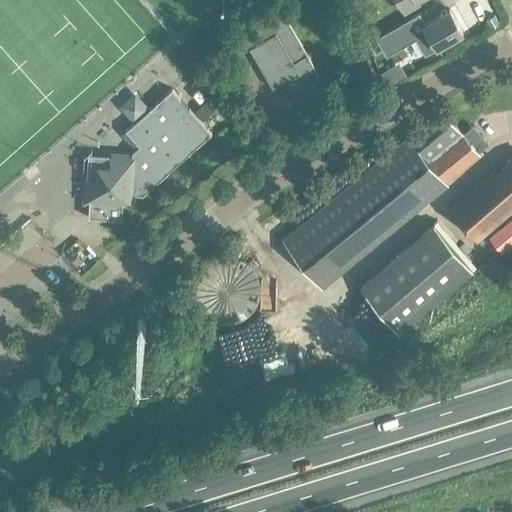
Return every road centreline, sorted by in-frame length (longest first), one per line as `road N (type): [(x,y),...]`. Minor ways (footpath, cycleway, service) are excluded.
road 1 (residential): [(511,41),(188,233),(0,365)]
road 2 (motorway): [(511,385),(100,511)]
road 3 (motorway): [(272,511),(511,437)]
